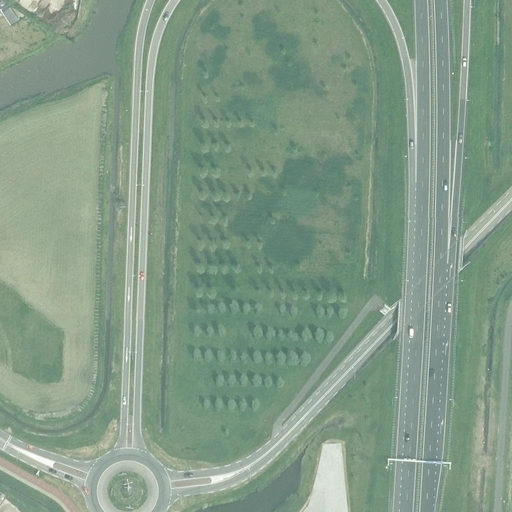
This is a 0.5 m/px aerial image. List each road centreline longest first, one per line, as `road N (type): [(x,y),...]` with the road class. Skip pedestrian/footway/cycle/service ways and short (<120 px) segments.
road 1 (trunk): [(137,455),(150,87),(157,37),(179,0)]
road 2 (trunk): [(151,0),(137,82),(118,455)]
road 3 (trunk): [(424,189),(406,511)]
road 4 (trunk): [(440,267),(453,221),(468,0)]
road 5 (trunk): [(440,267),(442,0)]
road 6 (trunk): [(426,511),(440,267)]
road 7 (unclassified): [(496,511),(511,308)]
road 8 (trunk): [(381,0),(402,40),(424,189)]
road 9 (trunk): [(422,0),(424,189)]
road 10 (secondary): [(393,319),(281,438)]
road 11 (secondary): [(163,498),(245,475),(281,438)]
road 12 (secondary): [(281,438),(226,470),(161,476)]
